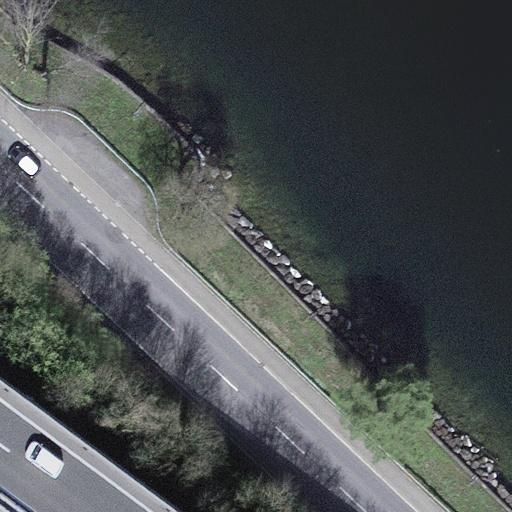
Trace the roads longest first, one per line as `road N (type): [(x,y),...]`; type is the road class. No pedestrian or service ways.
road 1 (primary): [(0,173),(362,511)]
road 2 (motorway): [(100,511),(0,437)]
